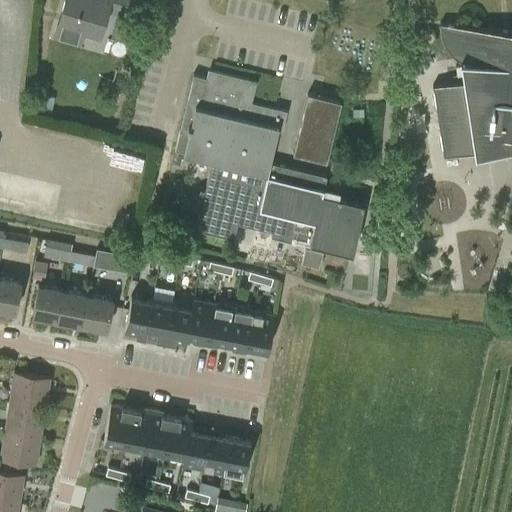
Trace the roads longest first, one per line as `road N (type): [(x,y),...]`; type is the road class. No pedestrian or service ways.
road 1 (unknown): [(0,18),(7,122),(21,141),(95,182)]
road 2 (residential): [(261,401),(96,374)]
road 3 (residential): [(96,374),(58,511)]
